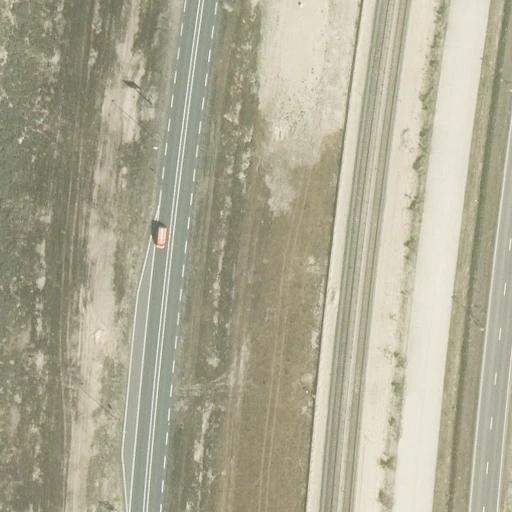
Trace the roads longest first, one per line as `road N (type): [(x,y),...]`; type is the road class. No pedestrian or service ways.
road 1 (secondary): [(200,0),(145,511)]
road 2 (unclassified): [(481,511),(511,220)]
